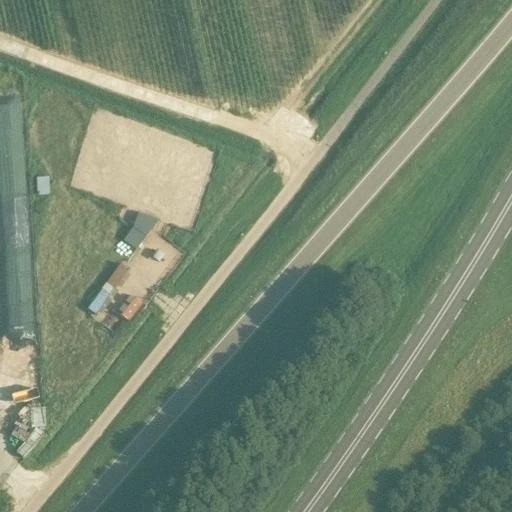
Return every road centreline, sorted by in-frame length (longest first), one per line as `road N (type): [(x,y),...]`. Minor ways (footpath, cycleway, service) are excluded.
road 1 (unclassified): [(434,0),(24,511)]
road 2 (primary): [(511,22),(80,511)]
road 3 (primary): [(301,511),(511,196)]
